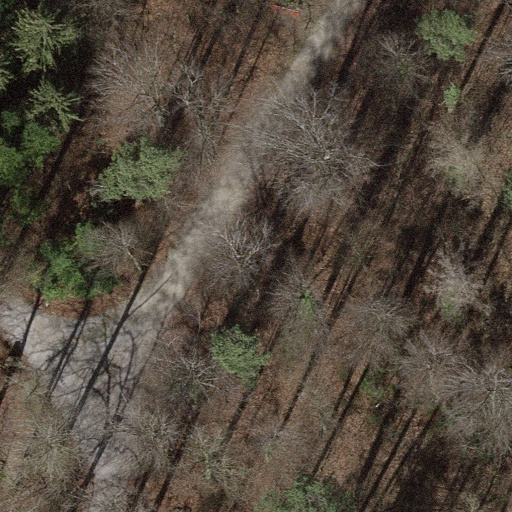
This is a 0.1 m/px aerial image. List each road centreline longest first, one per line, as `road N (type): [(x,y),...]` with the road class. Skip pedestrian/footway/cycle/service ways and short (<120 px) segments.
road 1 (track): [(369,0),(121,368),(99,420)]
road 2 (track): [(0,310),(99,420),(106,511)]
